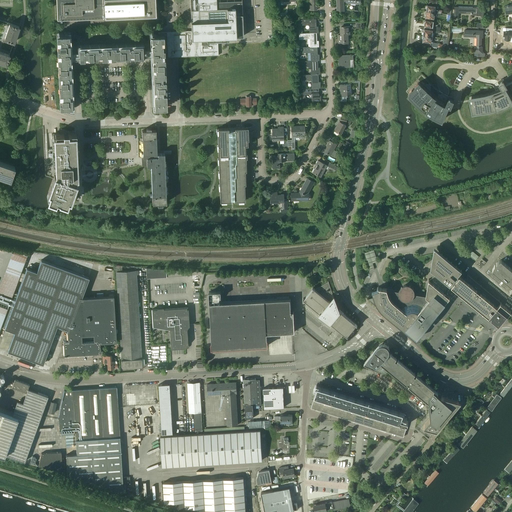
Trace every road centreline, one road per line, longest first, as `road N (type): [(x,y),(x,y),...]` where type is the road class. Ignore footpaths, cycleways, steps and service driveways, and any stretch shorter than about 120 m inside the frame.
road 1 (secondary): [(377,0),(367,129),(335,254),(343,292),(371,321)]
road 2 (secondary): [(375,317),(348,289),(340,253),(374,115),(387,0)]
road 3 (tertiary): [(305,366),(80,381),(0,366)]
road 4 (unknown): [(121,379),(130,459),(140,473),(302,461)]
road 5 (residential): [(304,414),(400,440),(408,439),(415,415),(414,408),(307,375)]
road 6 (residential): [(371,511),(462,394)]
road 7 (residential): [(32,107),(84,123),(175,120)]
road 8 (unclassified): [(132,511),(0,470)]
road 9 (secondary): [(378,327),(446,364),(496,343)]
road 10 (secondary): [(497,335),(444,357),(382,323)]
